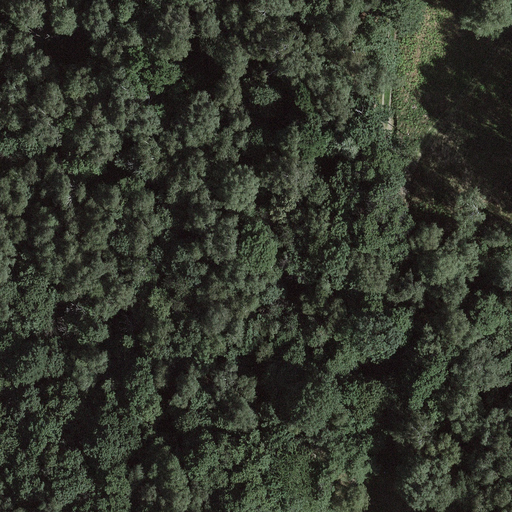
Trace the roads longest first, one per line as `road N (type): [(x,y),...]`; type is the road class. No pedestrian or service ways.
road 1 (track): [(511,44),(423,147),(389,232),(356,511)]
road 2 (track): [(389,232),(383,99),(395,0)]
